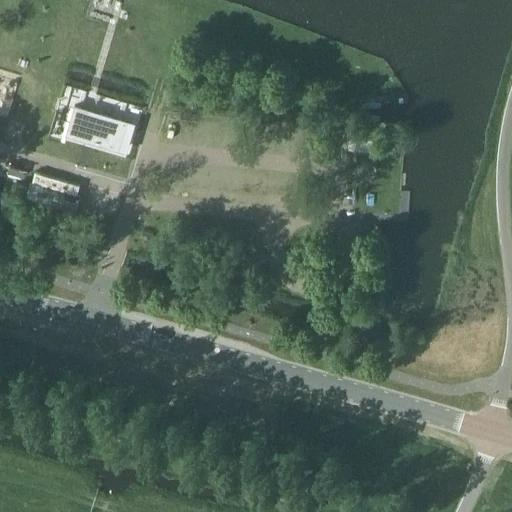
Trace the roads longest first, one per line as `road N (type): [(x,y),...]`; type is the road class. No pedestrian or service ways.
road 1 (unclassified): [(492,434),(99,318)]
road 2 (unclassified): [(99,318),(150,118)]
road 3 (unclassified): [(511,309),(501,161),(511,110)]
